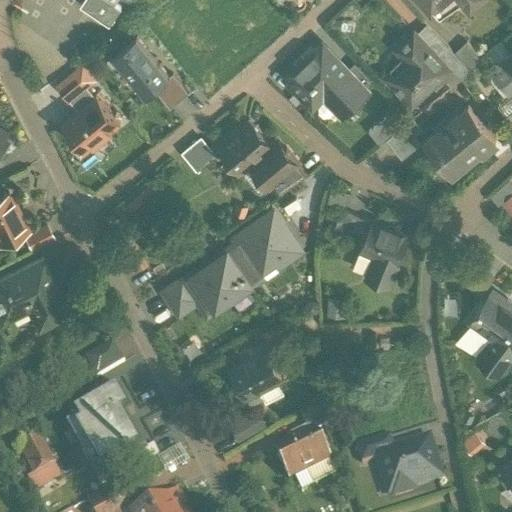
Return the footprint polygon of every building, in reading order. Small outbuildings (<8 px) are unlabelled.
[(83,0),(82,2),(111,21),(123,4),(117,0),(83,0)] [(261,0),(209,0),(212,3),(214,2),(231,23),(215,37),(228,53),(244,40),(245,41),(275,17),(261,0)] [(482,0),(421,0),(432,13),(447,0),(462,0),(471,10),(482,0)] [(427,45),(415,32),(399,47),(410,60),(391,78),(413,101),(433,82),(437,86),(456,68),(441,52),(436,57),(427,46),(427,45)] [(137,33),(107,57),(119,72),(125,67),(147,94),(155,87),(170,74),(170,73),(137,33)] [(468,40),(455,52),(472,70),(485,59),(468,40)] [(323,42),(287,77),(313,104),(330,88),(349,108),(368,89),(348,68),(323,42)] [(455,52),(449,45),(441,52),(456,68),(463,77),(472,70),(455,52)] [(204,71),(183,46),(172,55),(192,80),(204,71)] [(511,51),(497,64),(501,69),(491,77),(507,97),(511,92),(511,51)] [(377,81),(357,60),(348,68),(368,89),(377,81)] [(56,83),(70,99),(71,98),(87,84),(97,77),(83,61),(56,83)] [(170,74),(155,87),(170,106),(189,91),(173,71),(170,73),(170,74)] [(87,84),(71,98),(78,107),(95,94),(87,84)] [(78,107),(62,121),(85,150),(120,122),(96,93),(95,94),(78,107)] [(470,102),(426,137),(453,172),(497,137),(470,102)] [(390,113),(370,129),(381,143),(387,138),(401,126),(390,113)] [(401,126),(387,138),(403,157),(421,142),(414,133),(422,126),(414,116),(401,126)] [(252,120),(241,129),(237,124),(213,144),(221,152),(224,149),(241,170),(252,162),(273,144),(272,143),(252,120)] [(0,128),(1,127),(0,126),(0,156),(12,135),(0,128)] [(272,143),(273,144),(252,162),(271,185),(273,184),(286,173),(301,161),(288,146),(286,147),(278,138),(272,143)] [(294,183),(286,173),(273,184),(280,193),(294,183)] [(0,193),(0,242),(28,228),(9,189),(0,193)] [(358,212),(343,206),(335,226),(350,233),(352,227),(358,212)] [(227,248),(193,272),(216,305),(250,282),(246,276),(258,268),(262,274),(264,273),(267,277),(279,268),(276,264),(299,248),(273,211),(237,236),(242,244),(230,252),(227,248)] [(388,224),(373,218),(358,212),(352,227),(367,233),(363,243),(378,249),(369,270),(368,274),(390,283),(410,233),(389,224),(388,224)] [(48,224),(26,235),(32,247),(54,236),(48,224)] [(378,249),(363,243),(354,264),(369,270),(378,249)] [(40,259),(0,283),(0,306),(6,303),(16,319),(34,308),(46,327),(76,308),(61,285),(57,287),(40,259)] [(162,289),(179,313),(199,299),(183,275),(162,289)] [(508,298),(493,287),(470,317),(495,336),(479,358),(498,372),(511,352),(511,305),(506,301),(508,298)] [(264,338),(247,347),(251,355),(231,365),(247,395),(249,394),(253,402),(265,396),(261,388),(283,376),(264,338)] [(114,344),(87,360),(98,379),(126,363),(114,344)] [(109,383),(77,401),(80,406),(70,412),(76,422),(75,422),(78,428),(88,422),(100,445),(133,427),(128,417),(127,417),(109,383)] [(332,401),(301,418),(309,432),(297,439),(299,443),(317,434),(318,435),(338,425),(332,401)] [(266,433),(260,423),(253,427),(259,437),(266,433)] [(133,427),(100,445),(105,454),(96,459),(106,479),(147,456),(137,437),(138,437),(133,427)] [(253,427),(234,439),(240,448),(259,437),(253,427)] [(299,443),(276,454),(291,484),(332,463),(318,435),(317,434),(299,443)] [(41,439),(22,449),(36,476),(55,466),(41,439)] [(363,468),(379,463),(378,459),(396,454),(391,440),(358,450),(363,468)] [(396,454),(378,459),(379,463),(391,498),(395,497),(396,500),(413,495),(412,491),(442,482),(430,443),(396,454)] [(511,457),(498,467),(509,483),(511,480),(511,457)] [(36,476),(30,479),(37,491),(61,477),(55,466),(36,476)] [(122,494),(94,509),(95,511),(124,511),(130,509),(122,494)] [(170,498),(144,511),(190,511),(188,506),(177,511),(170,498)]
